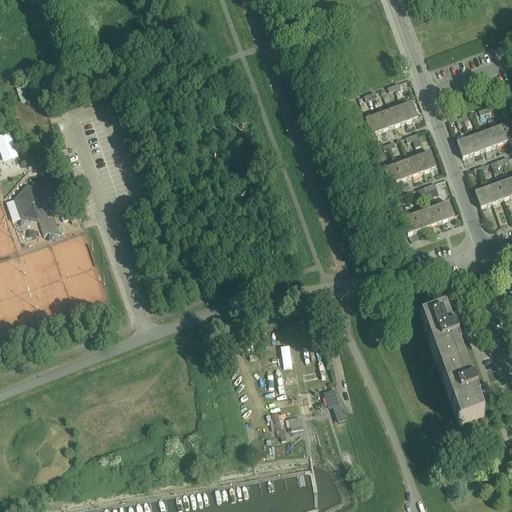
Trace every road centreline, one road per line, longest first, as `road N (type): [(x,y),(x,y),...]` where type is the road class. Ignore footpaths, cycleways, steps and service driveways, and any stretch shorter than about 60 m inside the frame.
road 1 (unclassified): [(0,397),(231,305),(377,288),(462,259)]
road 2 (residential): [(485,253),(392,0)]
